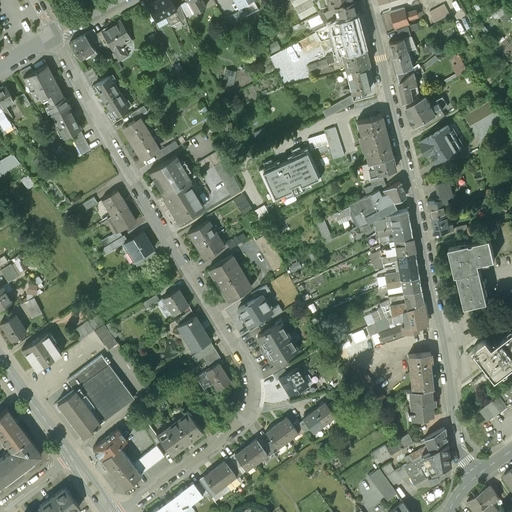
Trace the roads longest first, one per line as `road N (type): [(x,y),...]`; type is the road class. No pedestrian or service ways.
road 1 (residential): [(122,511),(230,432),(246,413),(252,382),(52,34)]
road 2 (tertiary): [(473,478),(456,449),(446,345),(365,0)]
